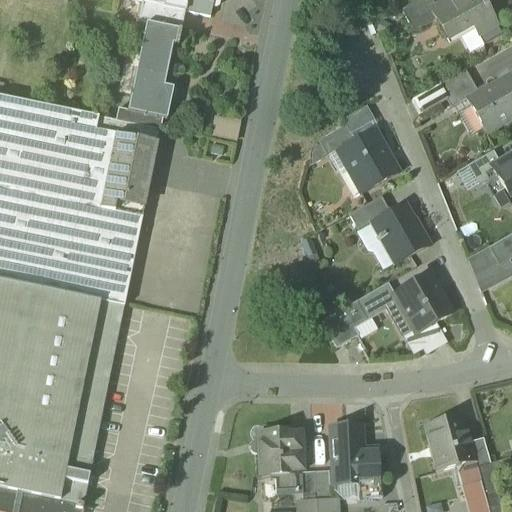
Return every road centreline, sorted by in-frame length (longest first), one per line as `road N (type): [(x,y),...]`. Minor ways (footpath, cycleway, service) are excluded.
road 1 (residential): [(288,0),(210,382)]
road 2 (residential): [(373,68),(495,368)]
road 3 (residential): [(386,384),(210,382)]
road 4 (residential): [(210,382),(181,511)]
road 5 (residential): [(409,511),(386,384)]
